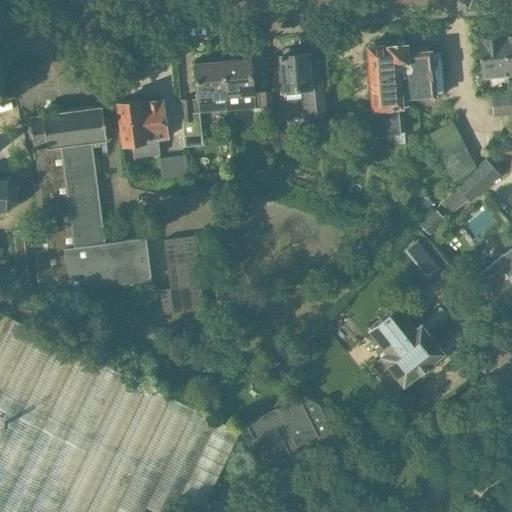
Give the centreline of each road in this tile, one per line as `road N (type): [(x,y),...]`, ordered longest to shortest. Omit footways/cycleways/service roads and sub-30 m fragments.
road 1 (residential): [(0,32),(352,0)]
road 2 (residential): [(509,349),(252,511)]
